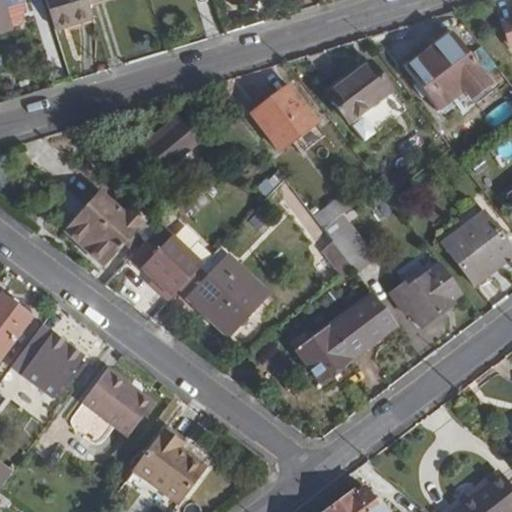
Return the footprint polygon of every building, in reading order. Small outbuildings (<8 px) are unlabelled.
[(0,0),(0,30),(12,26),(3,0),(0,0)] [(46,0),(55,27),(65,24),(95,15),(90,0),(46,0)] [(66,30),(97,21),(95,15),(65,24),(66,30)] [(454,34),(408,69),(441,112),(487,77),(454,34)] [(407,111),(371,63),(364,68),(361,63),(324,91),(364,143),(407,111)] [(318,122),(290,86),(252,114),(280,151),(318,122)] [(244,157),(261,144),(238,114),(219,128),(244,157)] [(160,137),(182,120),(179,115),(157,133),(160,137)] [(199,141),(182,120),(160,137),(157,133),(142,146),(163,172),(199,141)] [(100,167),(128,198),(143,184),(115,154),(100,167)] [(107,265),(115,272),(150,236),(104,194),(91,209),(67,188),(53,205),(63,230),(106,267),(107,265)] [(511,247),(483,210),(438,244),(474,291),(511,261),(511,247)] [(342,252),(354,268),(357,272),(369,263),(340,225),(328,234),(342,252)] [(323,249),(332,261),(342,252),(328,234),(326,230),(321,234),(329,245),(323,249)] [(156,290),(168,301),(179,290),(181,287),(199,269),(204,264),(174,235),(142,266),(154,278),(161,284),(156,290)] [(332,261),(343,276),(354,268),(342,252),(332,261)] [(187,297),(227,336),(266,295),(227,257),(217,267),(207,277),(189,296),(187,297)] [(204,264),(199,269),(207,277),(217,267),(209,259),(204,264)] [(450,299),(463,291),(444,267),(413,290),(410,285),(396,296),(415,320),(420,317),(425,323),(452,302),(450,299)] [(199,269),(181,287),(189,296),(207,277),(199,269)] [(161,284),(154,278),(150,282),(156,290),(161,284)] [(320,383),(397,325),(373,293),(295,351),(320,383)] [(0,295),(0,358),(31,318),(0,295)] [(42,326),(10,368),(19,374),(52,334),(42,326)] [(52,334),(19,374),(52,397),(82,357),(52,334)] [(153,401),(139,391),(136,393),(128,388),(131,385),(108,367),(82,400),(127,435),(153,401)] [(136,393),(139,391),(131,385),(128,388),(136,393)] [(511,419),(499,430),(511,446),(511,419)] [(176,500),(203,465),(178,446),(181,441),(164,427),(132,467),(176,500)] [(443,511),(498,472),(494,466),(430,511),(443,511)] [(443,511),(511,511),(511,490),(498,472),(443,511)] [(350,491),(321,511),(377,511),(359,488),(352,494),(350,491)] [(0,494),(0,511),(3,511),(11,502),(0,494)]
